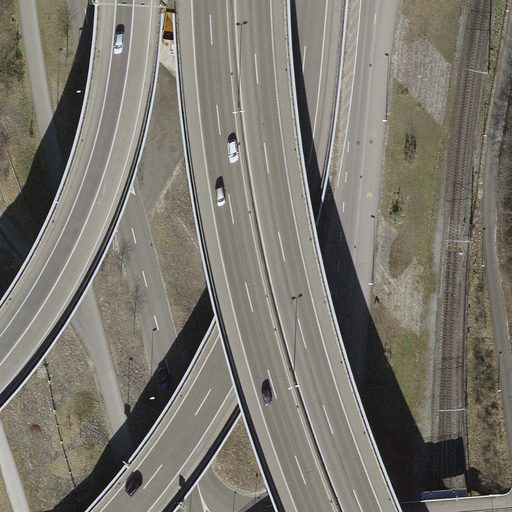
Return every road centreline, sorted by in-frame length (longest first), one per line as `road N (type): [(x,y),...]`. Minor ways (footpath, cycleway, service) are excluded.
road 1 (motorway): [(126,511),(213,386),(273,255),(296,143),(310,0)]
road 2 (motorway): [(364,511),(283,252),(253,0)]
road 3 (motorway): [(210,0),(232,219),(272,383),(316,511)]
road 4 (primary): [(328,479),(372,0)]
road 5 (primary): [(83,0),(191,464)]
road 6 (motorway): [(126,0),(118,87),(85,209),(55,275),(0,356)]
road 7 (track): [(511,410),(488,191),(511,41)]
road 8 (track): [(0,218),(96,340)]
